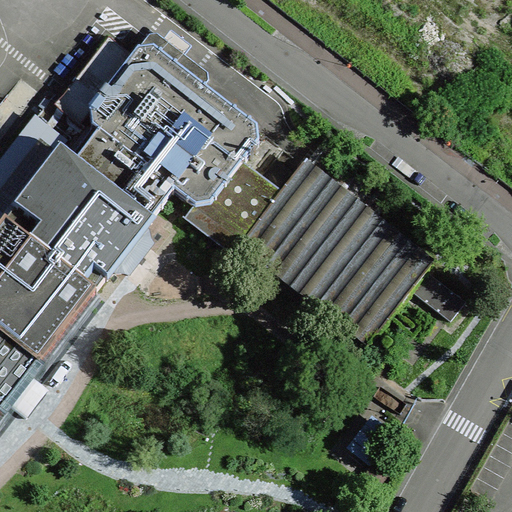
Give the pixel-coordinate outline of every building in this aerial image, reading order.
[(110,143),(177,56),(156,40),(146,41),(90,112),(93,130),(110,143)] [(243,244),(350,327),(337,343),(353,356),(368,341),(372,343),(435,263),(304,163),(284,191),(244,163),(245,161),(247,162),(249,161),(246,159),(255,148),(257,148),(259,147),(257,145),(261,141),(260,128),(254,123),(255,121),(252,119),(251,121),(238,111),(239,110),(236,107),(235,109),(206,87),(208,86),(206,84),(205,86),(204,85),(203,76),(177,56),(110,143),(174,191),(197,208),(211,206),(215,201),(216,202),(218,201),(216,199),(224,189),(225,190),(228,187),(226,186),(235,174),(274,203),(243,244)] [(0,218),(6,223),(63,151),(72,158),(93,130),(50,98),(0,162),(0,218)] [(6,223),(33,243),(89,170),(110,143),(93,130),(72,158),(63,151),(6,223)] [(89,170),(33,243),(94,292),(112,270),(117,273),(126,272),(129,274),(154,243),(151,240),(150,230),(146,228),(174,191),(110,143),(89,170)] [(0,414),(94,292),(0,218),(0,414)]
